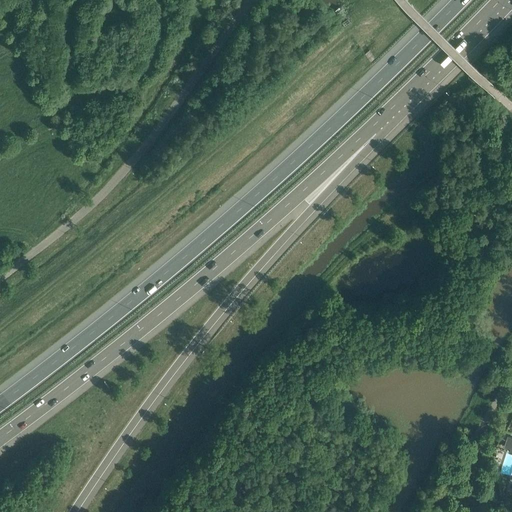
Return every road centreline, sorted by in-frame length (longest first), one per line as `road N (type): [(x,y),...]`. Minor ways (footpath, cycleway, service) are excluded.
road 1 (motorway): [(458,0),(227,221),(0,402)]
road 2 (motorway): [(74,511),(167,375),(354,162),(371,127)]
road 3 (motorway): [(0,437),(161,312),(371,127)]
road 4 (motorway): [(371,127),(499,0)]
